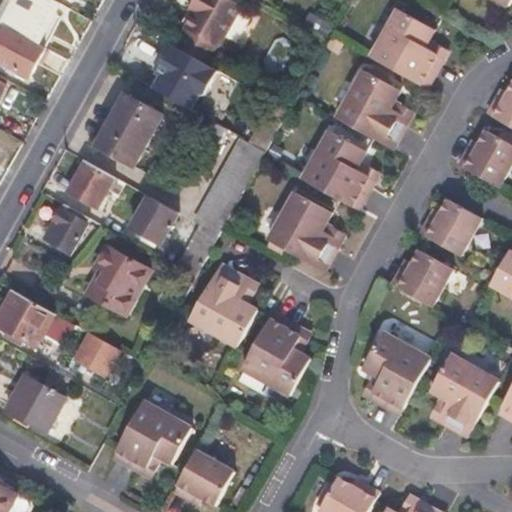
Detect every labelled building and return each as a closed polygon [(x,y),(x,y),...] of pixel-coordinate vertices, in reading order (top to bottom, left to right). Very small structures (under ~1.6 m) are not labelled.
[(12,0),(0,24),(6,27),(35,43),(42,30),(56,1),(54,0),(12,0)] [(198,7),(193,14),(185,29),(217,46),(219,48),(241,7),(228,0),(193,0),(191,4),(198,7)] [(511,0),(490,0),(509,10),(511,3),(511,0)] [(198,7),(191,4),(187,11),(193,14),(198,7)] [(435,28),(400,9),(372,58),(420,84),(437,53),(425,47),(429,39),(435,28)] [(35,43),(6,27),(0,37),(0,62),(29,78),(45,48),(35,43)] [(217,46),(185,29),(176,46),(208,64),(217,46)] [(52,36),(42,30),(35,43),(45,48),(52,36)] [(429,39),(425,47),(437,53),(420,84),(427,88),(449,50),(429,39)] [(176,46),(173,44),(157,73),(162,76),(155,89),(192,111),(216,69),(208,64),(176,46)] [(400,91),(365,70),(337,118),(384,145),(401,116),(390,109),(394,101),(400,91)] [(504,100),(498,96),(488,115),(511,128),(511,86),(508,94),(504,100)] [(508,94),(501,91),(498,96),(504,100),(508,94)] [(162,116),(126,95),(96,148),(132,169),(162,116)] [(394,101),(390,109),(401,116),(384,145),(392,150),(413,112),(394,101)] [(366,151),(330,131),(302,179),(350,206),(367,177),(355,170),(359,162),(366,151)] [(476,152),(470,148),(459,166),(501,190),(511,170),(511,146),(487,132),(480,145),(476,152)] [(266,154),(240,139),(195,221),(201,225),(221,236),(224,231),(264,158),(266,154)] [(480,145),(473,141),(470,148),(476,152),(480,145)] [(117,177),(89,161),(71,192),(99,208),(117,177)] [(359,162),(355,170),(367,177),(350,206),(357,210),(378,173),(359,162)] [(330,214),(294,193),(266,242),(314,269),(331,238),(319,232),(324,224),(330,214)] [(180,213),(152,197),(135,227),(163,244),(180,213)] [(439,221),(432,217),(422,235),(465,258),(485,221),(450,201),(443,214),(439,221)] [(66,204),(63,209),(88,223),(90,218),(66,204)] [(61,208),(54,221),(60,224),(50,241),(72,254),(87,228),(90,224),(88,223),(63,209),(61,208)] [(443,214),(436,211),(432,217),(439,221),(443,214)] [(88,223),(90,224),(87,228),(109,240),(114,232),(90,218),(88,223)] [(324,224),(319,232),(331,238),(314,269),(321,273),(343,235),(324,224)] [(221,236),(201,225),(197,233),(216,244),(221,236)] [(216,244),(197,233),(178,268),(197,279),(216,244)] [(412,270),(405,266),(394,286),(436,309),(457,271),(422,252),(415,265),(412,270)] [(511,252),(498,277),(492,287),(511,298),(511,252)] [(96,275),(101,278),(88,302),(125,322),(150,278),(108,254),(96,275)] [(415,265),(408,261),(405,266),(412,270),(415,265)] [(214,273),(245,290),(239,301),(247,305),(258,286),(219,265),(214,273)] [(245,290),(214,273),(188,320),(237,348),(258,311),(247,305),(239,301),(245,290)] [(57,313),(16,290),(0,318),(0,325),(37,347),(57,313)] [(272,314),(268,321),(298,338),(292,349),(299,353),(309,335),(272,314)] [(386,328),(425,351),(431,342),(391,319),(386,328)] [(298,338),(268,321),(240,368),(290,395),(310,359),(299,353),(292,349),(298,338)] [(121,351),(93,334),(78,361),(106,377),(121,351)] [(432,361),(382,334),(361,370),(372,376),(379,380),(373,392),(405,410),(432,361)] [(503,385),(454,357),(433,394),(444,399),(451,404),(445,415),(476,433),(503,385)] [(66,399),(26,376),(7,409),(47,431),(66,399)] [(372,376),(361,396),(401,418),(405,410),(373,392),(379,380),(372,376)] [(444,399),(433,419),(472,440),(476,433),(445,415),(451,404),(444,399)] [(193,430),(145,402),(117,451),(147,468),(155,455),(162,459),(173,466),(193,430)] [(236,469),(199,447),(175,490),(194,500),(197,493),(204,497),(216,504),(236,469)] [(117,451),(113,459),(151,479),(162,459),(155,455),(147,468),(117,451)] [(351,485),(338,478),(318,511),(370,511),(381,494),(362,483),(358,489),(351,485)] [(362,483),(354,479),(351,485),(358,489),(362,483)] [(0,511),(7,511),(17,495),(0,485),(0,511)] [(204,497),(197,493),(194,500),(200,504),(204,497)] [(17,495),(7,511),(25,511),(29,506),(27,501),(17,495)] [(438,511),(409,495),(400,511),(410,511),(413,507),(421,511),(438,511)]
